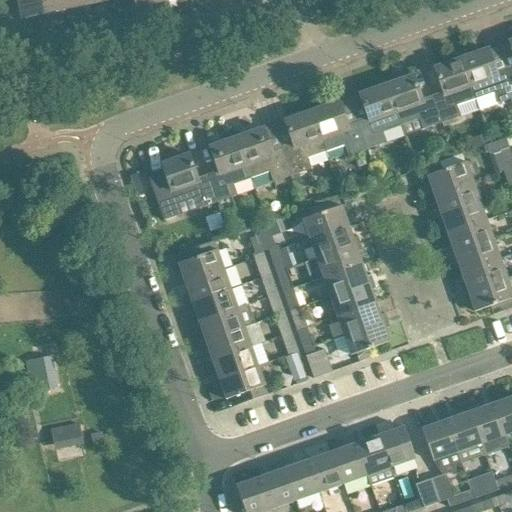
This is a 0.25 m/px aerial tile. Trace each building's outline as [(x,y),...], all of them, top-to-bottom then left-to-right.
[(16,0),(20,19),(46,14),(42,0),(16,0)] [(42,0),(46,14),(70,8),(68,0),(42,0)] [(68,0),(70,8),(95,3),(94,0),(68,0)] [(511,98),(511,82),(507,69),(497,73),(488,49),(462,59),(476,99),(494,93),(498,104),(511,98)] [(457,106),(476,99),(462,59),(434,68),(443,92),(432,96),(442,123),(461,116),(457,106)] [(442,123),(432,96),(422,99),(413,76),(387,85),(401,125),(419,119),(422,130),(442,123)] [(382,132),(401,125),(387,85),(359,95),(368,119),(358,122),(367,149),(386,143),(382,132)] [(367,149),(358,122),(347,126),(339,102),(312,111),(327,151),(344,146),(348,156),(367,149)] [(308,158),(327,151),(312,111),(284,121),(293,145),(282,149),(292,176),(311,169),(308,158)] [(292,176),(282,149),(272,152),(264,128),(238,137),(252,178),(269,172),(273,183),(292,176)] [(233,185),(252,178),(238,137),(210,147),(218,171),(208,175),(218,202),(237,195),(233,185)] [(505,139),(483,147),(485,152),(492,153),(500,151),(504,164),(501,165),(503,171),(511,168),(511,164),(511,163),(511,155),(509,146),(506,138),(505,139)] [(218,202),(208,175),(197,178),(189,155),(161,164),(164,172),(149,177),(164,221),(180,215),(176,204),(194,198),(198,209),(218,202)] [(434,195),(473,182),(466,162),(422,177),(425,185),(430,183),(434,195)] [(511,190),(511,168),(503,171),(510,191),(511,190)] [(436,217),(480,201),(473,182),(434,195),(439,208),(433,210),(436,217)] [(448,235),(487,221),(480,201),(436,217),(438,224),(443,222),(448,235)] [(310,239),(348,226),(344,214),(349,212),(346,204),(303,220),(310,239)] [(449,256),(493,240),(487,221),(448,235),(452,246),(447,248),(449,256)] [(316,259),(360,243),(358,236),(352,238),(348,226),(310,239),(316,259)] [(279,246),(275,247),(270,232),(260,235),(265,251),(268,249),(270,253),(280,250),(279,246)] [(260,235),(250,239),(256,254),(253,255),(254,259),(264,255),(262,252),(265,251),(260,235)] [(461,273),(500,259),(493,240),(449,256),(451,262),(457,260),(461,273)] [(224,269),(217,250),(214,241),(184,252),(187,260),(173,265),(176,273),(181,271),(185,283),(224,269)] [(323,277),(361,264),(357,252),(363,250),(360,243),(316,259),(323,277)] [(286,269),(281,254),(280,250),(270,253),(277,273),(286,269)] [(271,275),(265,260),(264,255),(254,259),(256,263),(261,278),(271,275)] [(463,294),(507,278),(500,259),(461,273),(465,285),(460,287),(463,294)] [(330,297),(374,281),(371,275),(366,277),(361,264),(323,277),(330,297)] [(187,304),(231,289),(224,269),(185,283),(189,296),(184,297),(187,304)] [(293,288),(291,284),(286,269),(277,273),(283,291),(293,288)] [(277,293),(276,290),(271,275),(261,278),(268,297),(277,293)] [(511,298),(511,293),(507,279),(507,278),(463,294),(465,301),(470,299),(475,311),(474,311),(475,312),(511,298)] [(337,316),(375,303),(371,291),(376,289),(374,281),(330,297),(337,316)] [(300,307),(294,293),(293,288),(283,291),(290,311),(300,307)] [(199,321),(237,307),(231,289),(187,304),(189,311),(195,309),(199,321)] [(284,313),(279,298),(277,293),(268,297),(274,316),(284,313)] [(343,335),(387,320),(385,313),(379,315),(375,303),(337,316),(343,335)] [(200,342),(244,327),(253,324),(246,304),(237,307),(199,321),(203,334),(198,336),(200,342)] [(307,327),(305,323),(300,307),(290,311),(297,330),(307,327)] [(291,332),(290,329),(284,313),(274,316),(281,336),(291,332)] [(343,335),(344,337),(350,356),(389,342),(389,341),(384,329),(390,327),(387,320),(343,335)] [(251,347),(251,346),(264,341),(258,323),(244,328),(244,327),(200,342),(203,350),(208,348),(212,360),(251,347)] [(304,349),(313,346),(307,327),(297,330),(304,349)] [(298,351),(293,337),(291,332),(281,336),(288,354),(298,351)] [(314,378),(331,372),(323,350),(316,353),(313,346),(304,349),(314,378)] [(213,381),(257,365),(251,347),(212,360),(217,373),(211,375),(213,381)] [(294,370),(303,367),(298,351),(288,354),(294,370)] [(268,395),(261,376),(257,365),(213,381),(216,388),(222,386),(226,398),(226,400),(235,396),(238,404),(237,404),(237,405),(268,395)] [(505,436),(511,433),(511,397),(493,404),(505,436)] [(509,446),(505,436),(493,404),(470,412),(481,444),(485,454),(509,446)] [(458,452),(481,444),(470,412),(447,420),(458,452)] [(433,461),(458,452),(447,420),(421,429),(433,461)] [(78,422),(40,432),(47,460),(85,450),(78,422)] [(415,459),(410,446),(404,427),(380,435),(391,467),(415,459)] [(366,476),(391,467),(380,435),(355,444),(366,476)] [(343,484),(366,476),(355,444),(331,452),(343,484)] [(319,492),(343,484),(331,452),(308,460),(319,492)] [(296,501),(319,492),(308,460),(285,469),(296,501)] [(511,478),(511,476),(506,477),(502,467),(491,471),(498,490),(511,485),(511,478)] [(271,509),(296,501),(285,469),(260,477),(271,509)] [(480,496),(498,490),(491,471),(467,480),(471,490),(474,498),(480,496)] [(464,492),(453,496),(445,473),(431,479),(439,502),(446,500),(449,507),(467,501),(467,500),(474,498),(471,490),(464,492)] [(244,511),(263,511),(271,509),(260,477),(236,486),(244,511)] [(420,500),(404,506),(406,511),(413,511),(424,509),(423,508),(439,502),(431,479),(416,484),(421,500),(420,500)] [(499,506),(511,501),(511,491),(496,497),(499,506)] [(484,511),(499,506),(496,497),(472,506),(473,511),(484,511)]
